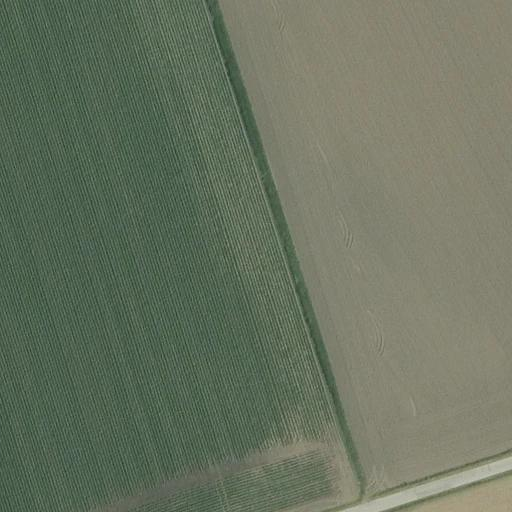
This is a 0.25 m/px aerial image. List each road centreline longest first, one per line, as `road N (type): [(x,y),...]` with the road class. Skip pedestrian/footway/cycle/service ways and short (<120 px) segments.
road 1 (track): [(207,0),(364,509)]
road 2 (residential): [(356,511),(511,462)]
